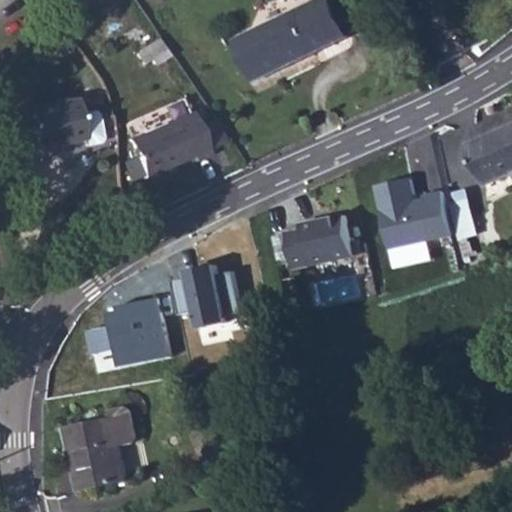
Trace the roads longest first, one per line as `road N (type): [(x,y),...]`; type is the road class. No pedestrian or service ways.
road 1 (residential): [(23,349),(51,303),(102,268),(511,66)]
road 2 (residential): [(28,511),(14,442),(14,379),(23,349)]
